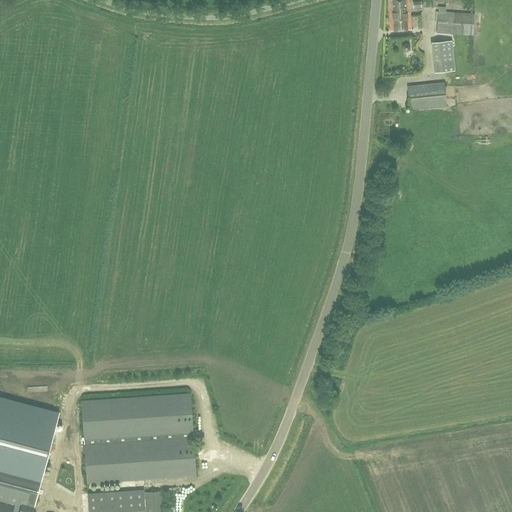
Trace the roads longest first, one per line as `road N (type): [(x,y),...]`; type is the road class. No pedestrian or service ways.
road 1 (unclassified): [(235,511),(292,398),(350,227),(376,0)]
road 2 (unclassified): [(77,0),(133,16),(204,22),(302,0)]
